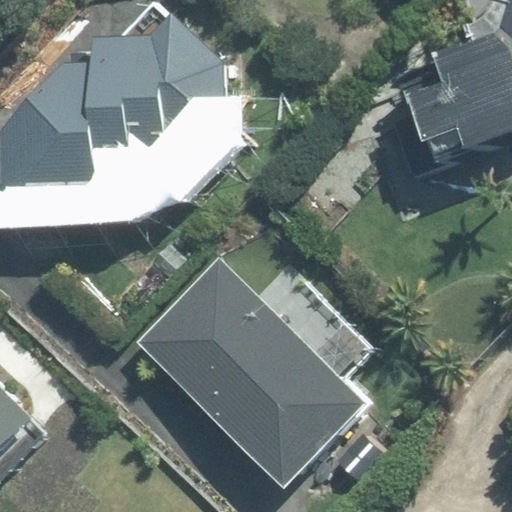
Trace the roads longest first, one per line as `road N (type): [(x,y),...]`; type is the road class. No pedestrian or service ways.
road 1 (unknown): [(0,283),(244,494)]
road 2 (unknown): [(404,511),(511,395)]
